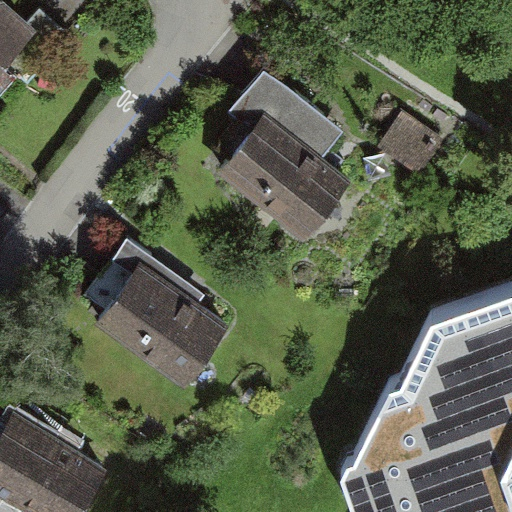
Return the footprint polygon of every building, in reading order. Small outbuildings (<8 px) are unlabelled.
[(0,0),(0,65),(33,28),(0,0)] [(349,179),(263,111),(213,174),(299,242),(349,179)] [(91,328),(181,391),(232,317),(142,254),(91,328)] [(511,511),(511,288),(416,315),(388,380),(375,385),(344,458),(335,461),(329,471),(342,511),(511,511)] [(0,499),(22,511),(78,511),(104,468),(6,412),(0,421),(0,499)]
